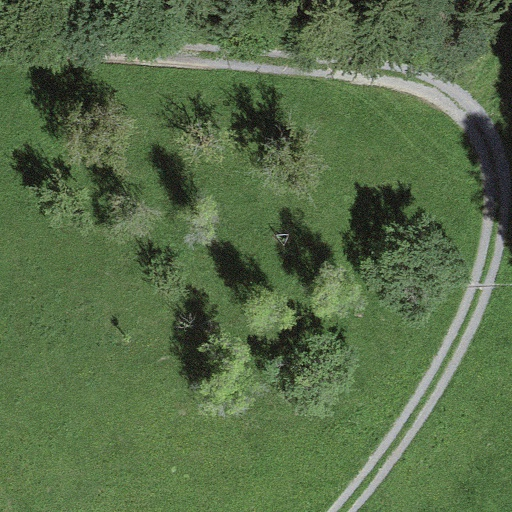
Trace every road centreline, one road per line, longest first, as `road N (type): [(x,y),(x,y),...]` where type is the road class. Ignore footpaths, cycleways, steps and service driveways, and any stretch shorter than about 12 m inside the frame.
road 1 (track): [(0,39),(441,85),(487,130),(511,186)]
road 2 (track): [(511,196),(494,280),(413,443),(357,511)]
